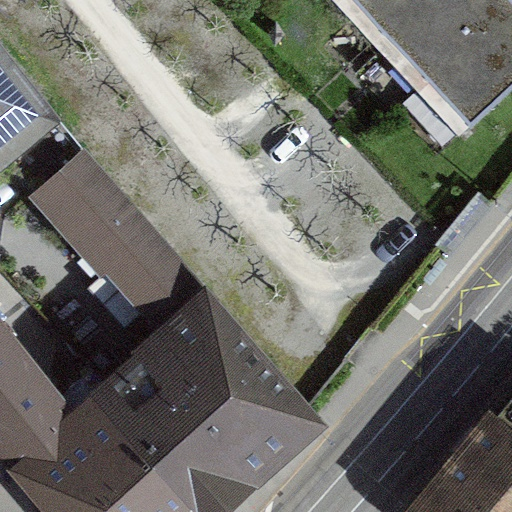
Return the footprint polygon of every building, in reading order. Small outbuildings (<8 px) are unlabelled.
[(511,1),(511,0),(510,0),(349,0),(380,34),(423,80),(467,128),(511,86),(511,1)] [(27,193),(77,149),(0,51),(0,168),(4,165),(27,193)] [(207,299),(77,149),(27,193),(98,270),(93,275),(96,279),(106,270),(166,337),(207,299)] [(439,246),(449,254),(486,207),(477,200),(439,246)] [(57,511),(215,511),(225,503),(312,422),(207,299),(166,337),(125,375),(103,348),(83,366),(89,372),(79,381),(54,404),(0,335),(0,441),(5,448),(57,511)] [(412,511),(511,511),(511,392),(469,444),(412,511)]
